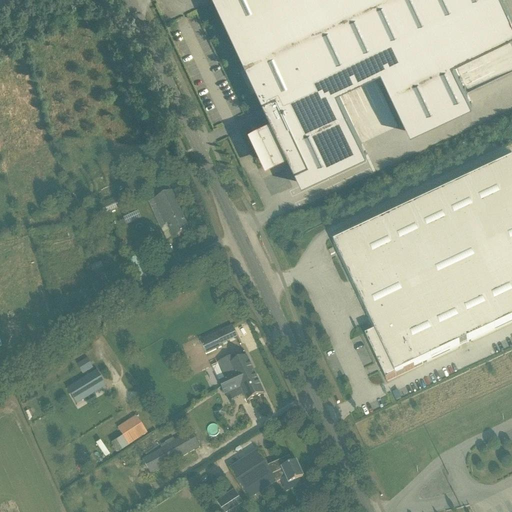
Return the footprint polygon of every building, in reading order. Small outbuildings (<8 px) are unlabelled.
[(511,18),(503,0),(217,0),(270,113),(272,112),(275,118),(255,127),(259,137),(258,138),(262,147),(264,147),(269,157),(289,147),(291,153),(289,154),(302,182),(366,152),(337,88),(381,68),(410,131),(472,103),(467,93),(456,68),(452,60),(511,32),(511,18)] [(365,338),(386,382),(511,322),(511,162),(333,246),(374,333),(365,338)] [(151,194),(143,176),(132,181),(140,199),(151,194)] [(95,220),(131,203),(127,193),(90,210),(95,220)] [(174,241),(189,233),(171,194),(154,202),(164,223),(167,221),(169,226),(168,227),(174,241)] [(128,250),(135,262),(154,251),(147,238),(128,250)] [(222,348),(215,335),(200,342),(206,355),(222,348)] [(240,385),(256,378),(247,359),(240,361),(237,355),(218,364),(226,381),(219,384),(221,389),(231,384),(232,387),(234,386),(233,383),(238,381),(240,385)] [(82,363),(88,373),(93,369),(87,359),(82,363)] [(74,386),(84,402),(103,390),(93,374),(74,386)] [(247,403),(263,395),(256,378),(240,385),(238,381),(233,383),(234,386),(232,387),(231,384),(221,389),(225,397),(241,389),(247,403)] [(147,434),(136,418),(117,430),(128,446),(147,434)] [(162,450),(143,461),(151,476),(200,448),(190,431),(174,440),(173,439),(165,443),(165,444),(160,447),(162,450)] [(288,485),(303,479),(296,464),(293,465),(289,458),(268,468),(257,453),(229,471),(248,500),(277,482),(278,483),(286,479),(288,485)] [(235,489),(243,503),(247,501),(239,487),(235,489)] [(234,491),(216,502),(221,510),(231,504),(235,510),(243,504),(234,491)]
